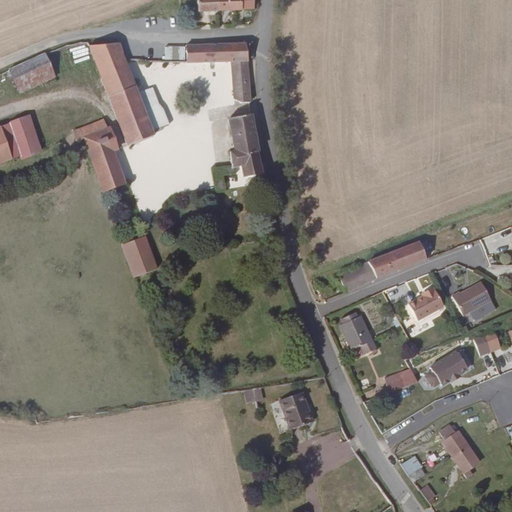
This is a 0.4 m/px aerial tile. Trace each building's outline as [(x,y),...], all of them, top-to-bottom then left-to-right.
[(197,0),(198,11),(241,9),(240,0),(197,0)] [(227,44),(227,64),(230,64),(232,75),(247,73),(245,46),(247,47),(247,43),(227,44)] [(227,44),(184,45),(185,64),(227,64),(227,44)] [(118,46),(88,46),(126,146),(153,136),(152,131),(168,126),(162,109),(156,104),(148,107),(142,92),(136,94),(118,46)] [(182,60),(183,47),(163,47),(162,59),(182,60)] [(45,54),(9,70),(18,91),(54,74),(45,54)] [(247,73),(232,75),(234,101),(239,103),(250,102),(247,73)] [(148,107),(156,104),(150,88),(142,92),(148,107)] [(242,177),(262,174),(261,166),(262,166),(262,163),(261,163),(259,154),(260,153),(260,150),(259,151),(252,114),(228,119),(234,151),(229,152),(232,167),(230,167),(230,171),(234,171),(234,169),(241,168),(242,177)] [(27,117),(0,126),(0,162),(20,155),(21,158),(40,151),(27,117)] [(83,138),(88,154),(133,278),(156,269),(123,178),(112,150),(116,148),(108,127),(105,128),(102,119),(71,130),(75,141),(83,138)] [(460,229),(464,240),(470,239),(467,227),(460,229)] [(426,260),(419,240),(355,267),(337,275),(310,284),(312,291),(339,282),(344,293),(368,282),(426,260)] [(413,281),(417,291),(430,286),(426,275),(413,281)] [(464,318),(491,302),(480,283),(460,295),(459,294),(452,298),(464,318)] [(442,306),(432,287),(423,293),(424,295),(406,305),(416,322),(442,306)] [(494,307),(491,302),(464,318),(467,323),(494,307)] [(373,349),(359,317),(340,325),(354,357),(373,349)] [(480,355),(490,351),(482,330),(472,335),(480,355)] [(470,366),(463,348),(434,359),(435,361),(428,364),(427,367),(431,378),(435,378),(441,376),(442,379),(451,376),(453,377),(463,373),(462,370),(470,366)] [(385,378),(390,392),(418,382),(411,368),(385,378)] [(242,391),(244,404),(261,400),(259,388),(242,391)] [(314,422),(303,392),(281,400),(292,430),(314,422)] [(466,448),(468,447),(459,432),(456,434),(451,427),(449,425),(440,432),(446,441),(443,443),(452,457),(466,448)] [(479,462),(468,447),(466,448),(452,457),(466,479),(472,475),(469,470),(479,462)] [(409,461),(417,472),(420,470),(416,464),(419,462),(415,457),(409,461)] [(402,466),(410,477),(417,472),(409,461),(402,466)] [(420,492),(431,507),(434,505),(433,502),(436,500),(435,499),(432,494),(428,487),(420,492)]
